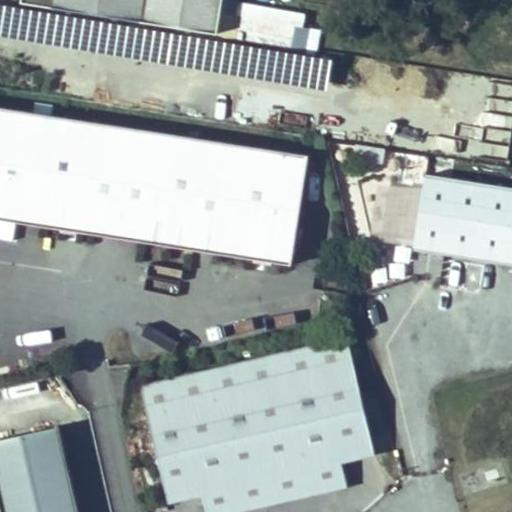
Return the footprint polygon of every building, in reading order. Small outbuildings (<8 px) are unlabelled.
[(218,32),(222,0),(21,0),(21,1),(26,2),(74,10),(218,32)] [(316,52),(319,29),(302,27),(304,11),(227,2),(223,41),(316,52)] [(0,105),(0,217),(289,264),(307,154),(0,105)] [(511,186),(422,172),(410,246),(511,262),(511,186)] [(372,447),(360,395),(346,337),(261,355),(144,381),(140,382),(139,384),(153,452),(164,500),(166,501),(192,496),(198,495),(202,511),(235,511),(264,506),(343,489),(338,464),(374,456),(372,447)] [(76,511),(57,427),(0,439),(0,511),(76,511)]
